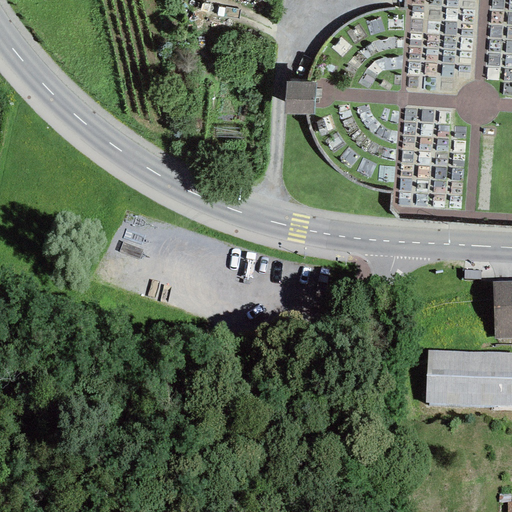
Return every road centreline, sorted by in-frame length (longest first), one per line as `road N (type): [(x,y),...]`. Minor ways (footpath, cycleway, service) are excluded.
road 1 (tertiary): [(401,244),(295,234),(188,193),(84,127),(0,39)]
road 2 (unclassified): [(401,244),(386,290),(229,329),(0,272)]
